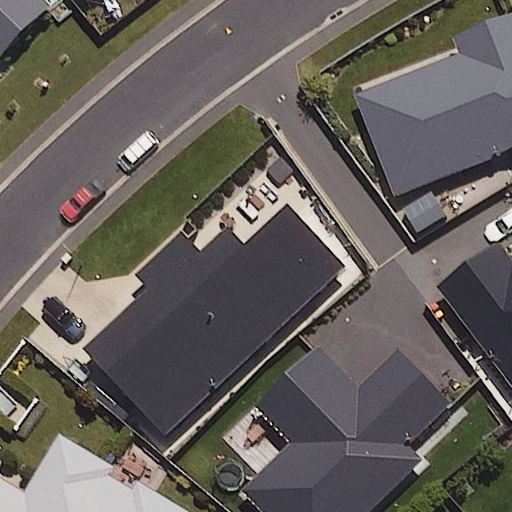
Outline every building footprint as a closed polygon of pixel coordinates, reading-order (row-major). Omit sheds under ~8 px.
[(0,0),(0,65),(52,13),(38,0),(0,0)] [(347,271),(293,213),(249,255),(231,236),(205,261),(186,240),(142,281),(155,295),(86,360),(173,453),(234,396),(224,386),(347,271)] [(511,262),(502,249),(444,292),(511,381),(511,262)] [(361,392),(323,352),(260,413),(294,448),(245,495),(261,511),(377,511),(425,466),(411,452),(456,408),(402,352),(361,392)] [(184,511),(64,440),(37,485),(0,463),(0,511),(184,511)]
